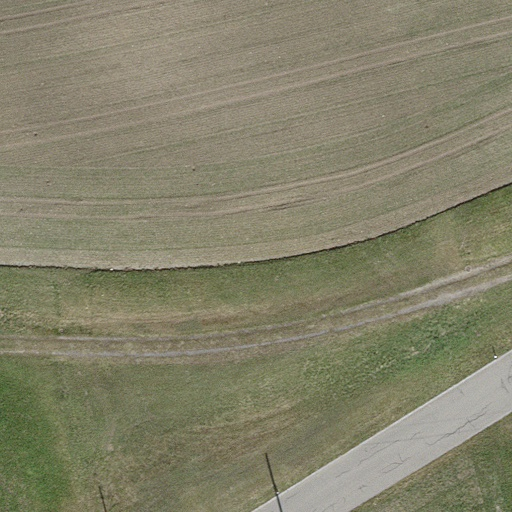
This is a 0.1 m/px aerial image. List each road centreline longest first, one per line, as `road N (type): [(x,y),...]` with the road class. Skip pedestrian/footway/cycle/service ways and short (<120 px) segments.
road 1 (track): [(0,343),(127,348),(270,337),(511,267)]
road 2 (unclassified): [(310,511),(511,389)]
